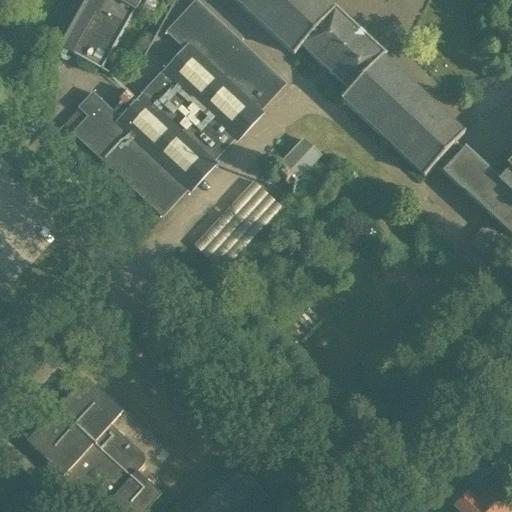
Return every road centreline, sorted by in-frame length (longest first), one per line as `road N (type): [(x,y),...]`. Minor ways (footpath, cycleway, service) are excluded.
road 1 (unknown): [(249,398),(129,262),(295,114)]
road 2 (track): [(511,366),(383,511)]
road 3 (residential): [(492,126),(392,34)]
